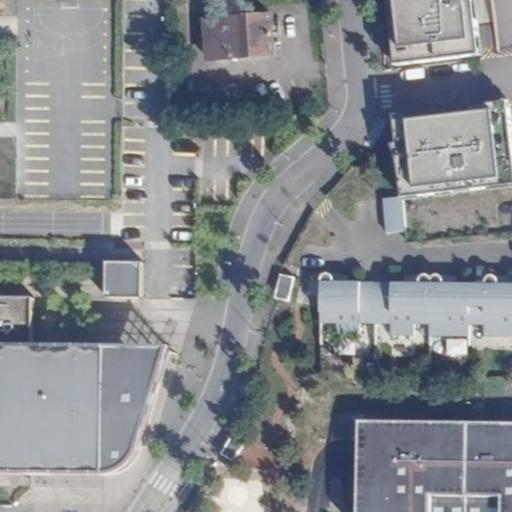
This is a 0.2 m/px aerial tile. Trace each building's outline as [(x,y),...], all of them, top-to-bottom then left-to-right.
[(470,0),(390,0),(398,64),(477,55),(470,0)] [(208,60),(277,56),(273,15),(206,20),(208,60)] [(491,110),(410,120),(418,185),(499,176),(491,110)] [(403,196),(383,198),(386,233),(406,231),(403,196)] [(146,264),(109,263),(109,299),(145,299),(146,264)] [(368,341),(368,329),(399,329),(399,339),(422,340),(422,328),(436,328),(436,336),(453,336),(454,338),(476,338),(476,326),(491,326),(491,334),(502,334),(502,336),(511,336),(511,335),(511,334),(511,282),(498,283),(498,279),(495,275),(489,275),(486,278),(485,281),(485,284),(444,285),(444,281),(441,277),(437,276),(433,278),(432,280),(431,280),(427,277),(423,277),(420,280),(418,283),(419,286),(340,289),(340,284),(336,280),(331,280),(329,281),(326,284),(325,287),(327,290),(315,290),(313,303),(327,306),(327,330),(331,330),(331,331),(336,331),(336,330),(345,330),(345,341),(357,341),(357,340),(360,340),(361,341),(368,341)] [(282,309),(296,311),(299,286),(285,284),(282,309)] [(129,469),(132,467),(134,400),(144,399),(146,384),(148,381),(146,381),(146,365),(109,365),(109,345),(34,345),(35,299),(0,298),(0,475),(80,477),(111,477),(120,475),(129,469)] [(172,348),(109,345),(109,365),(146,365),(168,365),(172,348)] [(146,381),(148,381),(152,376),(167,367),(168,365),(146,365),(146,381)] [(148,381),(163,381),(167,367),(152,376),(148,381)] [(134,400),(132,467),(136,462),(140,456),(163,381),(148,381),(146,384),(144,399),(134,400)] [(511,511),(511,425),(360,423),(359,511),(511,511)]
